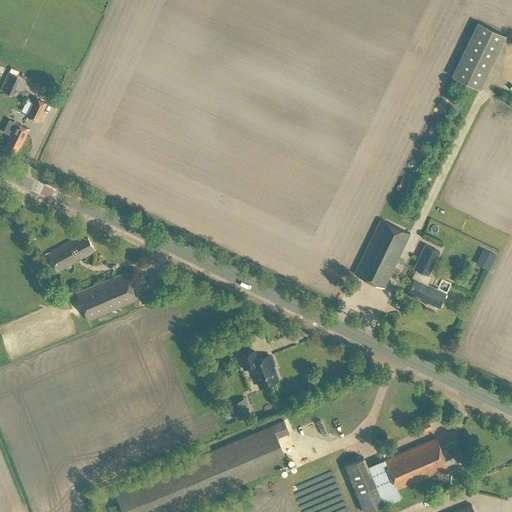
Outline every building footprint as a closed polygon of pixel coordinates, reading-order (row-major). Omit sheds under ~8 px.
[(452,76),(480,90),(507,36),(478,22),(452,76)] [(0,71),(6,74),(8,69),(0,65),(0,66),(0,71)] [(22,87),(17,85),(13,94),(17,97),(22,87)] [(37,121),(46,103),(35,98),(26,116),(37,121)] [(16,123),(16,122),(10,119),(4,131),(10,135),(8,139),(9,140),(5,148),(15,153),(19,145),(20,145),(28,129),(16,123)] [(383,287),(409,233),(380,218),(353,273),(383,287)] [(57,271),(95,251),(88,238),(85,239),(82,234),(49,252),(49,254),(50,259),(57,271)] [(413,279),(406,294),(421,302),(423,299),(438,307),(445,293),(422,282),(426,274),(427,275),(438,252),(424,245),(413,268),(415,269),(411,277),(413,279)] [(136,299),(125,272),(76,293),(87,320),(136,299)] [(449,290),(452,280),(443,278),(440,287),(449,290)] [(271,366),(273,366),(268,355),(257,359),(253,350),(239,356),(244,369),(251,366),(260,387),(276,380),(271,366)] [(246,397),(230,403),(237,419),(253,413),(246,397)] [(421,433),(432,428),(429,420),(418,425),(421,433)] [(168,511),(287,463),(276,437),(288,433),(283,421),(114,491),(119,503),(107,508),(109,511),(168,511)] [(436,437),(368,465),(364,458),(345,466),(364,511),(400,497),(396,489),(447,468),(447,466),(454,463),(453,462),(461,459),(456,445),(442,451),(436,437)]
